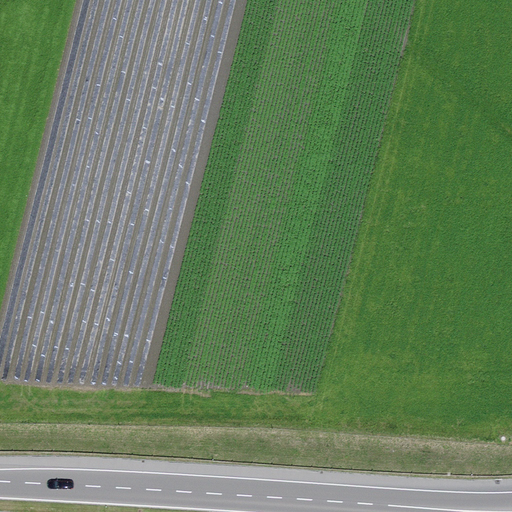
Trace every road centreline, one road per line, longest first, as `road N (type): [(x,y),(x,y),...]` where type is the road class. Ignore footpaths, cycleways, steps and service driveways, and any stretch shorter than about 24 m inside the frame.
road 1 (motorway): [(371,511),(0,489)]
road 2 (motorway): [(511,502),(389,511)]
